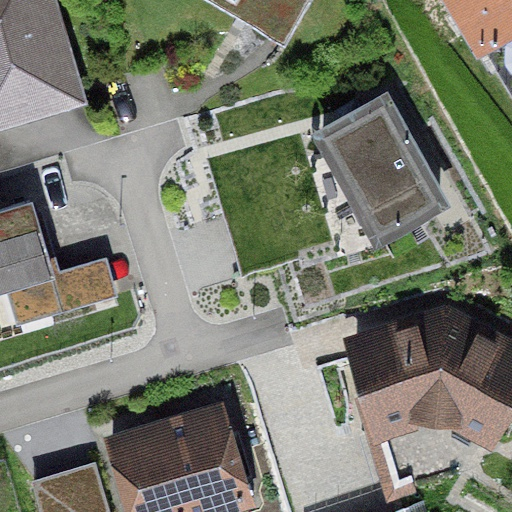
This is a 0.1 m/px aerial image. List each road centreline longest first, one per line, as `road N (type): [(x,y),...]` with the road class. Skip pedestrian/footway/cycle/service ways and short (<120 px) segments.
road 1 (residential): [(182,356),(120,162)]
road 2 (residential): [(0,409),(182,356)]
